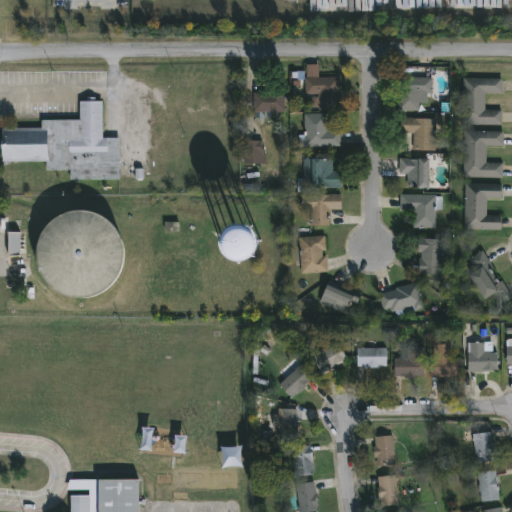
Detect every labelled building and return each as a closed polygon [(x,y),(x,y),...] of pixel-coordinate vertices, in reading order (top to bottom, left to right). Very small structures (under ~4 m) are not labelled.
[(339,77),(339,110),(319,110),(319,102),(311,102),(311,93),(305,93),(305,77),(339,77)] [(433,78),(432,93),(428,93),(427,103),(419,103),(419,111),(398,110),(399,77),(433,78)] [(503,79),(502,93),(486,93),(486,110),(502,110),(502,125),(463,124),(464,78),(503,79)] [(253,93),(254,118),(272,117),(271,113),(285,112),(284,92),(253,93)] [(96,98),(96,101),(103,101),(103,138),(120,138),(120,180),(70,180),(70,171),(45,171),(45,162),(2,162),(2,127),(41,128),(41,121),(80,121),(80,101),(88,102),(88,98),(96,98)] [(327,114),(327,131),(341,131),(341,147),(305,147),(304,114),(327,114)] [(436,134),(436,151),(413,151),(413,133),(401,133),(401,118),(437,119),(436,134)] [(504,135),(504,147),(487,147),(487,163),(503,163),(502,179),(463,178),(465,131),(504,132),(504,135)] [(263,164),(245,165),(245,141),(263,141),(263,164)] [(431,159),(430,189),(407,188),(407,175),(399,174),(400,158),(431,159)] [(341,172),(341,189),(313,188),(313,179),(304,178),(305,159),(333,159),(333,171),(341,172)] [(488,199),(488,215),(501,215),(501,229),(465,228),(465,184),(503,184),(503,200),(488,199)] [(320,192),(320,195),(342,194),(342,210),(329,210),(329,227),(311,226),(311,210),(302,210),(302,195),(304,195),(304,192),(320,192)] [(437,195),(436,197),(443,197),(442,210),(436,210),(436,228),(413,227),(414,211),(400,210),(400,194),(437,195)] [(82,299),(66,297),(51,288),(42,275),(38,258),(40,241),(48,227),(62,217),(78,212),(96,215),(110,224),(120,238),(124,253),(122,271),(113,285),(99,296),(82,299)] [(249,268),(241,266),(235,263),(231,257),(229,249),(230,242),(233,236),(239,231),(246,229),(253,230),(260,233),(265,239),(267,247),(266,254),(262,261),(256,266),(249,268)] [(20,234),(9,234),(8,255),(19,255),(20,234)] [(322,251),(323,256),(327,256),(328,272),(301,274),(299,237),(326,236),(327,251),(322,251)] [(445,241),(442,276),(419,274),(422,253),(418,252),(419,239),(445,241)] [(488,268),(499,284),(503,281),(511,294),(511,298),(500,307),(493,296),(486,300),(470,276),(477,271),(469,259),(482,251),(491,265),(488,268)] [(362,295),(358,305),(352,303),(347,315),(320,303),(330,281),(362,295)] [(424,308),(397,317),(395,311),(392,312),(391,308),(384,310),(380,294),(418,283),(424,308)] [(448,339),(448,345),(452,345),(451,359),(462,359),(462,378),(431,377),(431,359),(434,359),(434,345),(435,345),(435,339),(448,339)] [(493,353),(499,353),(498,371),(493,371),(493,372),(469,372),(469,343),(493,342),(493,353)] [(339,343),(348,358),(343,361),(344,363),(323,375),(313,357),(329,347),(330,348),(339,343)] [(412,377),(394,377),(395,358),(407,358),(407,347),(426,348),(425,377),(412,377)] [(388,349),(388,367),(375,368),(375,366),(358,366),(358,348),(388,349)] [(307,387),(292,398),(279,385),(300,364),(313,378),(306,385),(307,387)] [(297,410),(296,423),(299,423),(298,431),(296,431),(295,439),(278,438),(278,429),(266,428),(267,415),(278,416),(279,409),(297,410)] [(497,461),(477,464),(472,435),(492,432),(497,461)] [(393,435),(395,465),(378,466),(377,457),(375,457),(374,446),(377,446),(376,436),(393,435)] [(311,446),(311,453),(313,453),(313,476),(295,477),(295,467),(293,467),(294,455),(292,455),(292,451),(294,451),(294,447),(311,446)] [(496,471),(500,501),(482,503),(481,492),(480,493),(479,486),(480,486),(478,474),(496,471)] [(397,474),(400,503),(381,505),(381,499),(379,499),(377,487),(379,487),(378,476),(397,474)] [(140,477),(140,511),(70,511),(70,494),(89,494),(89,489),(68,489),(70,479),(140,477)] [(315,482),(316,493),(318,493),(318,510),(300,511),(296,484),(315,482)]
